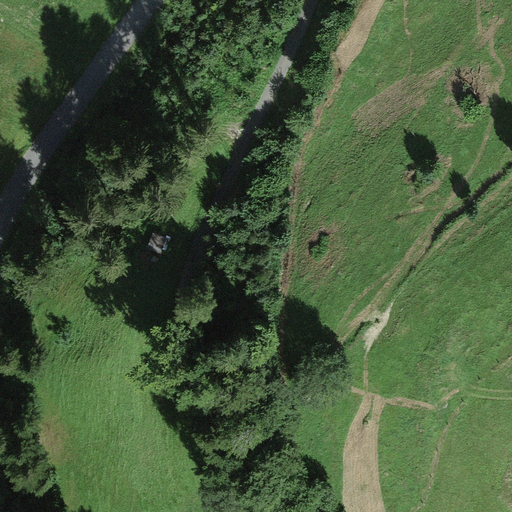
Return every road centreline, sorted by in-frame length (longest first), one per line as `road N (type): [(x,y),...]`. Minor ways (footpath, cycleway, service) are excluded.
road 1 (residential): [(299,0),(247,107),(180,303),(201,406),(246,511)]
road 2 (unclassified): [(142,0),(0,215)]
